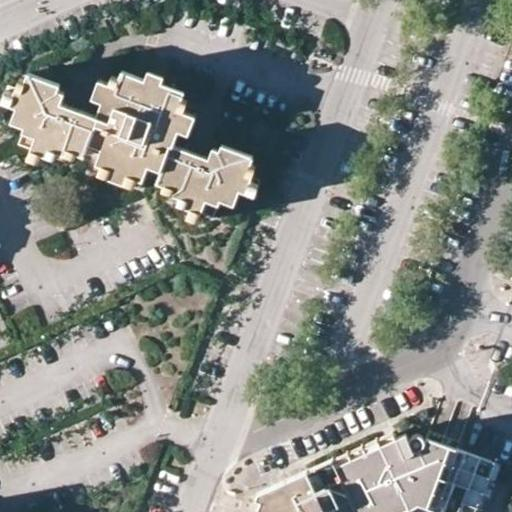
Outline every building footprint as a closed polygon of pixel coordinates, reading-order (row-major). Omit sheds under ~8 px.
[(143,84),(157,89),(158,84),(162,74),(148,70),(145,79),(143,84)] [(24,125),(18,142),(31,148),(40,151),(62,158),(64,152),(75,156),(77,151),(85,154),(87,149),(97,153),(92,171),(140,187),(145,171),(158,175),(156,181),(164,184),(163,190),(179,196),(176,204),(190,208),(200,211),(215,216),(221,197),(234,202),(239,188),(254,193),(257,183),(249,180),(243,178),(248,163),(251,154),(221,144),(219,149),(217,158),(209,155),(172,143),(159,139),(164,124),(177,128),(188,132),(194,114),(183,110),(177,108),(180,98),(182,92),(158,84),(157,89),(143,84),(145,79),(121,71),(116,85),(100,80),(94,98),(103,101),(115,105),(110,118),(99,114),(59,101),(53,99),(56,89),(59,81),(27,71),(25,79),(20,94),(14,92),(5,89),(1,101),(16,106),(12,120),(24,125)] [(20,94),(25,79),(18,77),(14,92),(20,94)] [(180,98),(177,108),(183,110),(187,100),(180,98)] [(110,118),(115,105),(103,101),(99,114),(110,118)] [(164,124),(159,139),(172,143),(177,128),(164,124)] [(40,151),(31,148),(28,157),(38,160),(40,151)] [(200,211),(190,208),(187,216),(198,220),(200,211)] [(403,435),(336,464),(357,511),(473,511),(487,477),(493,460),(426,435),(422,440),(421,436),(417,434),(413,434),(410,436),(407,439),(403,435)] [(254,511),(357,511),(336,464),(304,479),(259,500),(254,511)]
